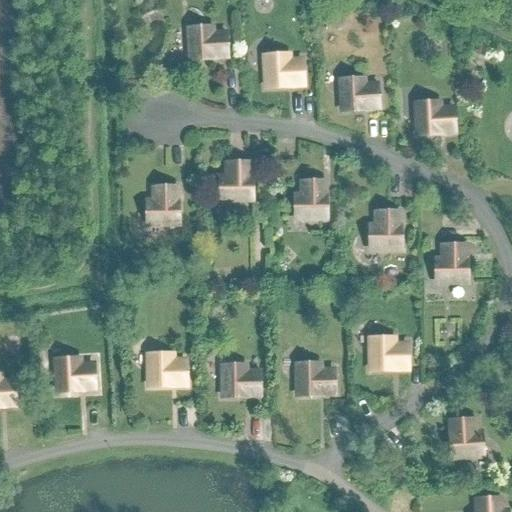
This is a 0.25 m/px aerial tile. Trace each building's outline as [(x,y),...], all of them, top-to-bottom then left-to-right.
[(211,28),(189,30),(191,62),(212,60),(212,58),(227,57),(226,36),(211,36),(211,28)] [(265,57),(267,89),(289,88),(288,86),(303,85),(302,63),(287,64),(287,56),(265,57)] [(342,79),(342,113),(364,112),(364,109),(379,109),(379,87),(364,87),(364,79),(342,79)] [(416,105),(418,137),(440,136),(439,133),(454,132),(453,111),(438,112),(438,104),(416,105)] [(220,179),(220,201),(252,201),(252,179),(249,179),(249,164),(227,165),(228,179),(220,179)] [(294,198),(294,220),(326,219),(326,197),(324,197),(323,182),(302,183),(302,198),(294,198)] [(146,204),(146,225),(178,225),(178,203),(176,203),(175,188),(154,189),(154,203),(146,204)] [(368,228),(369,250),(401,249),(400,228),(398,228),(398,213),(376,213),(376,228),(368,228)] [(435,262),(435,283),(467,283),(467,261),(464,261),(464,246),(442,247),(443,262),(435,262)] [(392,340),(371,340),(371,372),(393,372),(393,369),(407,369),(407,347),(392,348),(392,340)] [(171,356),(149,356),(149,388),(171,388),(171,385),(186,385),(185,364),(171,364),(171,356)] [(78,360),(56,361),(58,393),(80,392),(79,390),(94,389),(93,367),(78,368),(78,360)] [(297,365),(298,397),(319,397),(319,395),(334,394),(334,373),(319,373),(319,365),(297,365)] [(244,366),(223,367),(223,399),(245,398),(245,396),(260,396),(259,374),(244,374),(244,366)] [(0,408),(0,409),(0,406),(15,405),(14,384),(0,384),(0,408)] [(472,421),(451,422),(452,437),(449,437),(450,458),(483,456),(481,435),(473,435),(472,421)] [(477,511),(499,511),(498,500),(477,501),(477,511)]
